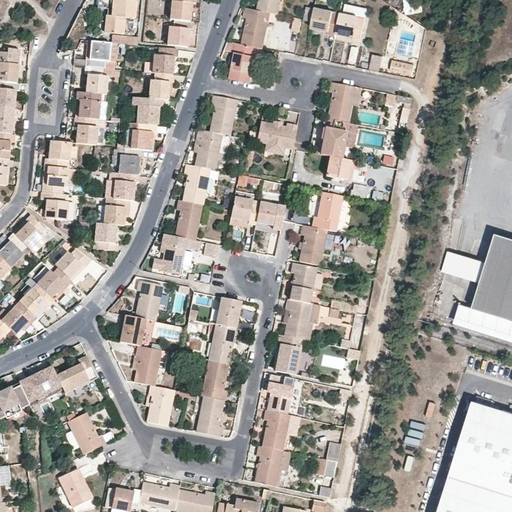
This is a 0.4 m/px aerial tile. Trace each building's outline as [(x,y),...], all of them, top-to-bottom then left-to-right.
[(99,32),(124,35),(125,19),(134,19),(135,1),(120,0),(98,0),(98,9),(101,9),(100,13),(99,32)] [(176,0),(176,2),(172,2),(170,20),(174,21),(190,22),(192,4),(195,4),(195,0),(176,0)] [(260,0),(258,11),(270,13),(278,15),(281,0),(260,0)] [(244,18),(248,19),(243,44),(256,47),(263,48),(266,31),(270,13),(258,11),(246,8),(244,18)] [(339,18),(332,16),(333,12),(315,8),(312,22),(311,28),(323,30),(329,32),(328,35),(336,36),(336,33),(339,18)] [(278,15),(270,13),(266,31),(275,32),(278,15)] [(339,18),(336,33),(347,35),(354,37),(353,40),(360,41),(364,23),(357,21),(358,17),(340,14),(339,18)] [(168,45),(188,48),(190,29),(193,30),(193,23),(190,22),(174,21),(174,28),(169,27),(168,45)] [(137,46),(138,40),(108,37),(107,44),(111,44),(126,45),(137,46)] [(111,44),(91,42),(89,59),(86,59),(85,67),(111,69),(112,61),(109,61),(111,44)] [(232,52),(233,43),(228,42),(224,51),(232,52)] [(253,65),(256,47),(243,44),(233,43),(232,52),(236,53),(230,79),(249,83),(253,65)] [(263,48),(256,47),(253,65),(259,66),(263,48)] [(0,52),(0,56),(19,58),(20,50),(7,49),(7,50),(7,53),(3,53),(0,52)] [(158,49),(158,55),(154,54),(152,73),(154,74),(172,75),(174,57),(177,57),(177,50),(158,49)] [(369,69),(380,70),(382,55),(371,54),(369,69)] [(0,81),(16,83),(17,72),(19,58),(0,56),(0,81)] [(392,61),(390,71),(412,75),(413,66),(392,61)] [(84,74),(87,75),(86,87),(86,93),(97,94),(106,95),(108,77),(113,77),(114,69),(111,69),(85,67),(84,74)] [(154,74),(154,81),(150,81),(149,92),(148,99),(163,100),(168,101),(170,83),(173,83),(174,75),(172,75),(154,74)] [(0,81),(0,108),(14,109),(15,93),(15,91),(19,91),(20,84),(16,83),(0,81)] [(329,93),(334,93),(333,98),(328,119),(348,122),(352,105),(355,87),(331,82),(329,93)] [(352,105),(358,106),(362,88),(355,87),(352,105)] [(77,99),(80,100),(78,118),(98,121),(100,102),(96,101),(97,94),(86,93),(77,92),(77,99)] [(385,106),(394,108),(395,102),(400,103),(401,96),(387,93),(385,106)] [(212,106),(216,107),(210,132),(222,135),(230,136),(237,100),(214,96),(212,106)] [(401,96),(400,103),(411,105),(412,98),(401,96)] [(156,126),(157,126),(159,107),(162,107),(163,100),(148,99),(133,98),(132,105),(138,105),(138,114),(137,124),(156,126)] [(0,108),(0,133),(11,135),(12,121),(13,116),(16,117),(17,110),(14,109),(0,108)] [(96,146),(96,145),(98,128),(104,128),(105,121),(98,121),(78,118),(75,118),(74,125),(77,126),(76,137),(76,144),(95,146),(96,146)] [(322,129),(326,129),(325,134),(321,155),(330,157),(341,159),(348,122),(328,119),(324,118),(322,129)] [(287,123),(287,128),(284,127),(281,126),(273,125),(261,122),(256,142),(267,144),(274,145),(285,148),(292,149),(297,125),(287,123)] [(129,131),(132,131),(130,149),(144,151),(150,151),(152,133),(155,133),(156,126),(137,124),(130,124),(129,131)] [(197,140),(201,140),(198,153),(196,166),(210,169),(215,170),(217,161),(221,137),(222,135),(210,132),(199,130),(197,140)] [(0,133),(0,159),(8,160),(10,145),(10,142),(14,142),(14,135),(11,135),(0,133)] [(217,161),(225,163),(230,138),(221,137),(217,161)] [(66,143),(51,142),(49,159),(45,159),(44,167),(48,167),(68,169),(69,158),(71,147),(71,144),(66,143)] [(274,145),(267,144),(265,151),(283,155),(284,153),(285,148),(274,145)] [(255,147),(251,146),(246,171),(251,172),(255,147)] [(138,176),(139,168),(140,158),(143,158),(144,151),(130,149),(124,149),(124,150),(114,150),(113,165),(119,166),(118,171),(118,174),(138,176)] [(384,155),(382,164),(392,166),(393,157),(384,155)] [(359,171),(361,163),(341,159),(330,157),(327,175),(337,177),(347,180),(350,169),(354,170),(359,171)] [(0,159),(0,185),(6,186),(8,170),(8,168),(11,168),(12,160),(8,160),(0,159)] [(183,201),(203,205),(210,169),(196,166),(186,164),(184,175),(188,175),(183,201)] [(68,169),(48,167),(47,181),(46,186),(43,185),(42,192),(62,194),(63,187),(67,187),(68,169)] [(67,187),(74,188),(76,170),(68,169),(67,187)] [(130,201),(133,201),(135,183),(138,183),(138,176),(118,174),(113,174),(109,173),(109,181),(115,181),(113,199),(130,201)] [(260,179),(249,177),(240,175),(236,191),(242,192),(244,185),(247,186),(247,183),(259,184),(260,179)] [(107,199),(113,199),(115,181),(109,181),(107,181),(105,199),(107,199)] [(351,193),(366,196),(368,186),(353,183),(351,193)] [(323,192),(313,190),(309,215),(314,216),(317,217),(323,192)] [(42,192),(41,200),(47,201),(46,211),(46,215),(46,219),(65,221),(67,202),(65,202),(65,195),(62,194),(42,192)] [(338,221),(343,196),(323,192),(317,217),(314,216),(312,227),(324,229),(328,230),(336,232),(338,221)] [(257,222),(260,203),(235,198),(232,211),(231,217),(249,221),(249,224),(256,225),(257,222)] [(124,227),(125,218),(126,208),(129,208),(130,201),(113,199),(107,199),(105,213),(104,224),(116,226),(120,226),(124,227)] [(195,240),(203,205),(183,201),(179,200),(177,210),(181,211),(176,236),(187,239),(188,239),(195,240)] [(65,221),(73,221),(75,203),(67,202),(65,221)] [(278,210),(278,207),(260,203),(257,222),(274,226),(274,229),(281,230),(283,221),(285,211),(278,210)] [(105,213),(98,212),(97,224),(104,224),(105,213)] [(26,220),(28,223),(15,236),(27,247),(29,250),(43,237),(40,234),(45,229),(31,215),(26,220)] [(28,223),(26,220),(18,229),(13,233),(15,236),(28,223)] [(104,224),(97,224),(95,249),(117,251),(118,244),(115,244),(116,226),(104,224)] [(300,262),(320,266),(328,230),(324,229),(312,227),(303,225),(301,235),(305,236),(300,262)] [(8,238),(10,241),(0,251),(0,257),(8,265),(11,268),(24,255),(22,252),(27,247),(15,236),(13,233),(8,238)] [(184,257),(186,248),(199,251),(201,242),(187,239),(176,236),(164,234),(162,244),(166,245),(165,252),(163,262),(161,271),(180,274),(182,265),(184,257)] [(471,308),(511,320),(511,239),(493,234),(485,263),(479,283),(471,308)] [(71,255),(69,252),(55,266),(58,268),(69,280),(82,266),(84,268),(89,263),(76,250),(71,255)] [(479,283),(485,263),(447,251),(441,271),(479,283)] [(0,279),(6,273),(3,270),(8,265),(0,257),(0,279)] [(290,300),(309,304),(317,268),(293,263),(291,273),(295,273),(290,300)] [(58,268),(53,273),(50,271),(37,284),(51,298),(64,284),(67,286),(71,281),(69,280),(58,268)] [(200,281),(209,283),(211,276),(202,274),(200,281)] [(145,320),(156,322),(163,286),(139,281),(137,291),(141,291),(136,318),(145,320)] [(51,298),(37,284),(19,302),(34,317),(46,303),(49,305),(53,300),(51,298)] [(436,314),(452,316),(456,292),(440,289),(436,314)] [(241,302),(222,298),(218,317),(216,325),(235,328),(239,313),(241,302)] [(287,309),(290,310),(285,336),(302,339),(305,340),(312,305),(309,304),(290,300),(288,300),(287,309)] [(356,313),(357,306),(332,301),(330,308),(356,313)] [(0,320),(10,330),(15,335),(28,322),(31,324),(36,318),(34,317),(19,302),(9,313),(3,309),(0,312),(0,320)] [(239,313),(246,314),(248,303),(241,302),(239,313)] [(459,304),(452,321),(511,339),(511,320),(471,308),(459,304)] [(218,317),(210,315),(209,323),(216,325),(218,317)] [(136,318),(126,316),(120,342),(137,346),(140,347),(145,320),(136,318)] [(0,336),(3,333),(5,335),(10,330),(0,320),(0,336)] [(235,328),(216,325),(209,360),(228,364),(233,365),(235,355),(231,354),(233,344),(235,328)] [(277,345),(280,345),(275,371),(295,375),(302,339),(285,336),(279,335),(277,345)] [(342,340),(340,347),(349,349),(350,341),(342,340)] [(136,356),(140,357),(137,371),(134,382),(150,386),(154,386),(158,369),(161,351),(140,347),(137,346),(136,356)] [(360,351),(349,349),(346,364),(357,366),(360,351)] [(168,352),(161,351),(158,369),(164,370),(168,352)] [(78,360),(80,364),(56,376),(61,385),(66,394),(98,377),(87,356),(78,360)] [(228,391),(223,390),(228,364),(209,360),(202,396),(204,397),(223,401),(226,401),(228,391)] [(19,384),(28,402),(61,385),(56,376),(50,364),(41,368),(43,372),(32,378),(19,384)] [(441,375),(442,368),(428,365),(426,373),(441,375)] [(43,372),(41,368),(30,374),(32,378),(43,372)] [(419,396),(434,400),(441,377),(426,373),(419,396)] [(273,385),(267,410),(287,414),(294,379),(271,374),(269,384),(273,385)] [(10,388),(12,391),(1,397),(0,397),(0,419),(30,405),(28,402),(19,384),(19,383),(10,388)] [(148,423),(167,426),(174,391),(154,386),(150,386),(148,395),(153,397),(148,423)] [(0,392),(0,394),(1,397),(12,391),(10,388),(0,392)] [(340,388),(339,397),(350,399),(352,391),(340,388)] [(223,401),(204,397),(197,432),(221,437),(223,427),(218,427),(223,401)] [(418,398),(408,434),(423,438),(433,402),(418,398)] [(435,511),(511,511),(511,414),(470,401),(435,511)] [(264,420),(267,421),(262,447),(282,451),(286,434),(296,436),(300,417),(287,414),(267,410),(266,410),(264,420)] [(77,417),(68,422),(83,455),(101,446),(106,443),(102,435),(98,437),(86,413),(77,417)] [(70,446),(77,444),(72,431),(66,434),(70,446)] [(409,451),(414,452),(418,439),(412,438),(409,451)] [(326,459),(337,462),(341,445),(330,443),(326,459)] [(291,452),(282,451),(262,447),(258,446),(257,456),(260,457),(255,483),(275,487),(279,469),(287,471),(291,452)] [(325,466),(326,459),(316,458),(315,464),(317,464),(325,466)] [(315,474),(323,476),(325,466),(317,464),(315,474)] [(8,465),(0,465),(0,502),(1,503),(0,490),(0,483),(10,482),(8,465)] [(91,498),(77,469),(59,478),(73,507),(91,498)] [(142,491),(140,503),(175,510),(179,490),(179,486),(170,484),(169,488),(144,483),(142,491)] [(321,486),(319,495),(330,497),(332,489),(321,486)] [(135,489),(134,492),(116,489),(112,508),(129,511),(130,511),(131,508),(138,509),(140,503),(142,491),(135,489)] [(179,490),(175,510),(186,511),(212,511),(216,494),(206,491),(205,495),(179,490)] [(272,492),(262,490),(261,497),(270,500),(272,492)] [(257,511),(259,504),(236,499),(235,506),(221,503),(219,511),(257,511)] [(314,500),(311,510),(319,511),(323,511),(326,503),(314,500)]
